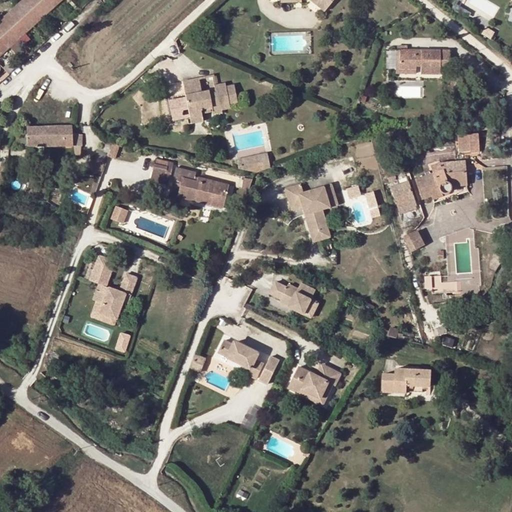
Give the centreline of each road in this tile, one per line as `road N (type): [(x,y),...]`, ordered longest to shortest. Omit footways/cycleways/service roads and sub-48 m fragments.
road 1 (track): [(0,135),(41,70),(78,90),(107,91),(209,0)]
road 2 (unknown): [(21,398),(108,162)]
road 3 (unclassified): [(178,511),(0,387)]
